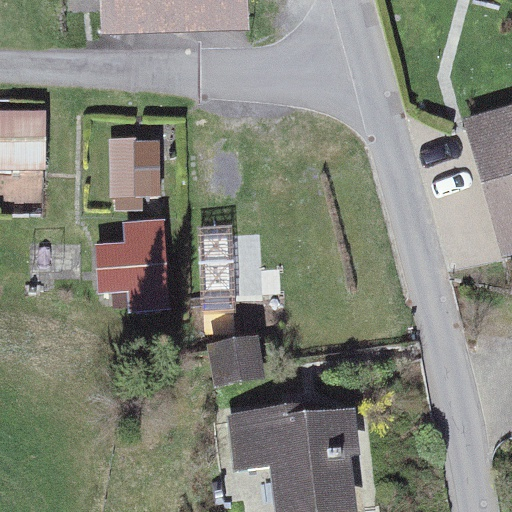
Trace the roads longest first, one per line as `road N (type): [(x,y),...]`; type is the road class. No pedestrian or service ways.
road 1 (unclassified): [(351,0),(424,257),(474,511)]
road 2 (track): [(0,66),(263,76),(367,59)]
